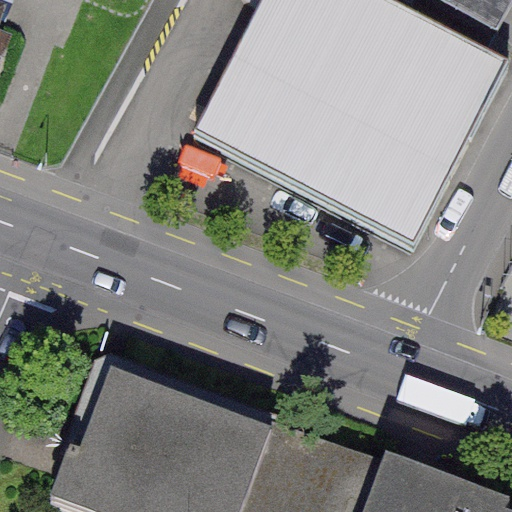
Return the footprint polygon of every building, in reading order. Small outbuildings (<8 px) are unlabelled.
[(502,68),(374,0),(279,0),(198,150),(399,258),(502,68)] [(511,0),(403,0),(511,59),(511,0)] [(0,7),(0,72),(21,15),(0,7)] [(239,511),(270,428),(97,365),(50,495),(96,511),(239,511)] [(270,428),(239,511),(369,511),(385,469),(270,428)] [(505,511),(511,499),(390,456),(385,469),(369,511),(505,511)]
